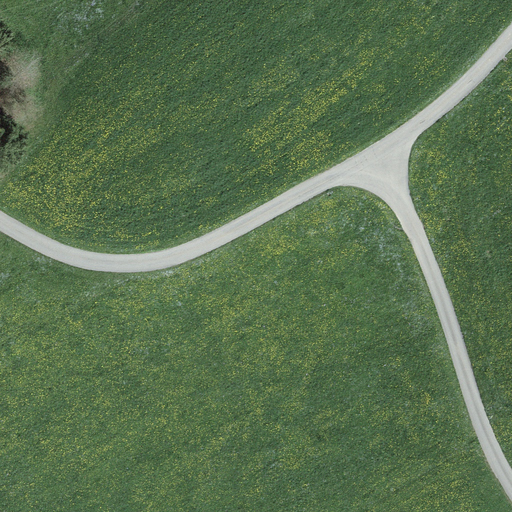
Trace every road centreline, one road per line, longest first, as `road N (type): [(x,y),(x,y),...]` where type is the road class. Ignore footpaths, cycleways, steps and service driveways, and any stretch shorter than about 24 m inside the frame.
road 1 (track): [(0,217),(74,252),(116,261),(196,249),(390,147),(445,105),(511,33)]
road 2 (track): [(390,147),(495,453),(511,482)]
